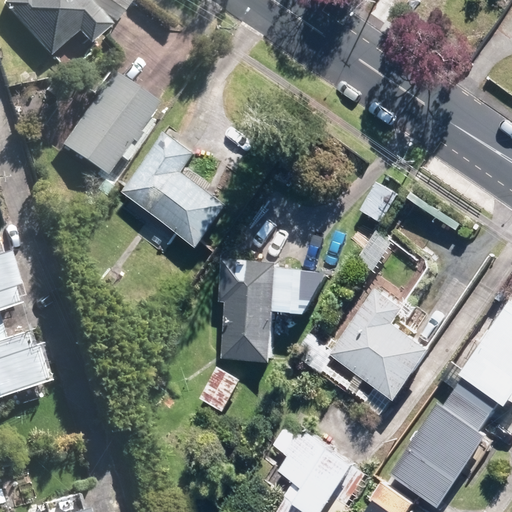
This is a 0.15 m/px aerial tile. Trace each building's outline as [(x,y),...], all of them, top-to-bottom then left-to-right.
[(101,25),(78,0),(5,0),(3,2),(45,50),(72,26),(84,39),(101,25)] [(124,0),(81,0),(111,20),(124,0)] [(146,104),(106,78),(62,143),(102,170),(146,104)] [(194,155),(168,136),(128,191),(199,243),(225,207),(180,174),(194,155)] [(400,245),(379,230),(357,258),(377,274),(400,245)] [(279,266),(226,261),(223,299),(231,299),(226,356),(271,359),(279,266)] [(401,309),(379,293),(337,354),(396,396),(428,351),(390,324),(401,309)] [(511,393),(511,306),(465,373),(468,375),(457,391),(491,415),(501,399),(506,402),(511,393)] [(17,337),(0,342),(0,388),(38,377),(29,349),(21,351),(17,337)] [(244,378),(219,366),(204,398),(228,410),(244,378)] [(491,415),(457,391),(444,408),(442,406),(394,474),(440,505),(488,437),(479,431),(491,415)] [(320,511),(353,466),(303,432),(288,454),(292,456),(281,471),(298,483),(289,496),(312,511),(320,511)]
